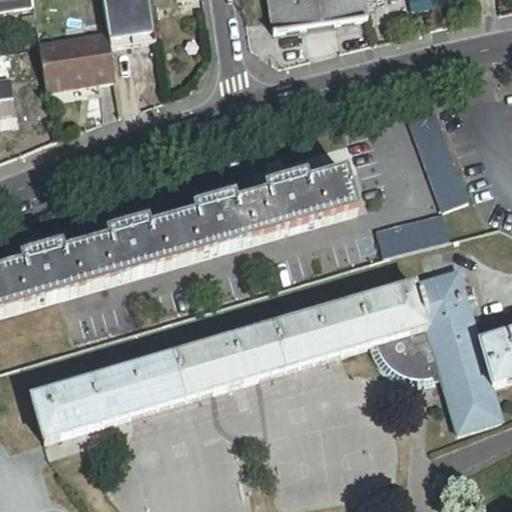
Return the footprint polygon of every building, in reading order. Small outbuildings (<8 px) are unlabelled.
[(0,0),(0,16),(35,11),(33,0),(0,0)] [(33,0),(35,11),(39,41),(50,39),(48,24),(43,25),(39,0),(33,0)] [(85,0),(39,0),(43,25),(48,24),(88,18),(85,0)] [(96,0),(85,0),(88,18),(99,17),(96,0)] [(367,26),(362,0),(263,0),(270,41),(367,26)] [(40,50),(47,95),(115,85),(109,40),(40,50)] [(0,108),(1,121),(15,119),(13,105),(15,105),(13,85),(0,86),(0,108)] [(436,117),(410,127),(444,217),(470,207),(436,117)] [(0,322),(359,218),(348,179),(311,190),(309,183),(268,195),(270,202),(240,211),(238,203),(197,215),(199,222),(154,235),(152,227),(111,239),(113,247),(69,260),(66,253),(25,265),(27,272),(0,280),(0,322)] [(444,218),(378,236),(385,263),(451,246),(444,218)] [(503,426),(493,392),(480,347),(459,276),(415,289),(429,334),(444,387),(459,439),(503,426)] [(45,447),(370,352),(429,334),(415,289),(32,402),(45,447)] [(444,387),(429,334),(370,352),(371,354),(375,363),(380,370),(387,376),(389,375),(396,382),(406,387),(415,390),(426,391),(436,390),(444,387)] [(511,385),(511,337),(480,347),(493,392),(511,385)]
